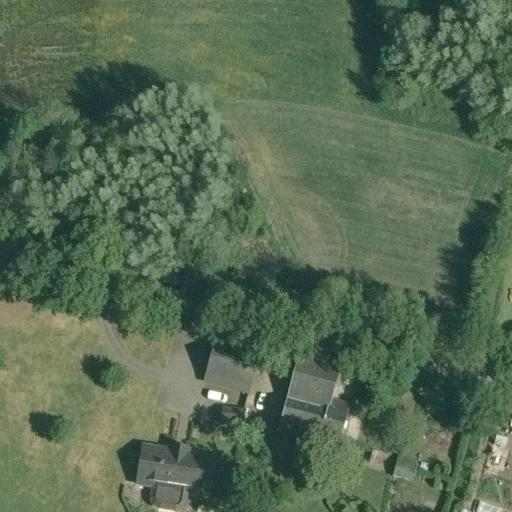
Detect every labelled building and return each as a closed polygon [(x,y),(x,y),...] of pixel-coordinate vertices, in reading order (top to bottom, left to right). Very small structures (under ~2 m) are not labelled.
[(216,342),(214,347),(205,382),(248,394),(259,354),(216,342)] [(336,451),(348,407),(331,402),(341,363),(300,352),(278,434),(336,451)] [(244,413),(223,410),(221,425),(242,427),(244,413)] [(213,459),(188,455),(144,448),(137,486),(207,497),(213,459)] [(392,479),(411,484),(418,462),(398,456),(392,479)]
